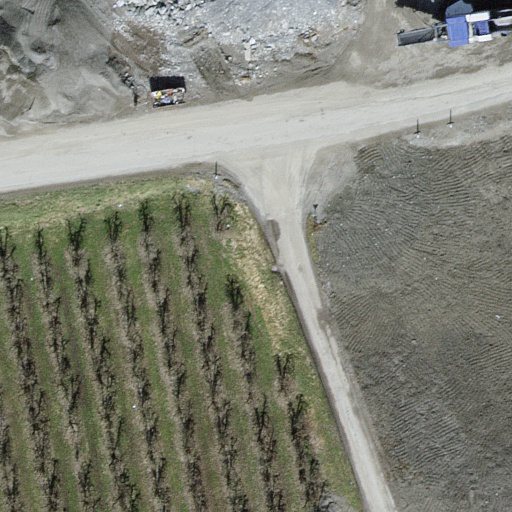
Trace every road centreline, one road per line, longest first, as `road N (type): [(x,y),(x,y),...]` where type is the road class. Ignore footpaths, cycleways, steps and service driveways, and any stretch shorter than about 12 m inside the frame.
road 1 (unclassified): [(0,172),(257,137),(511,46)]
road 2 (track): [(372,511),(332,411),(257,137)]
